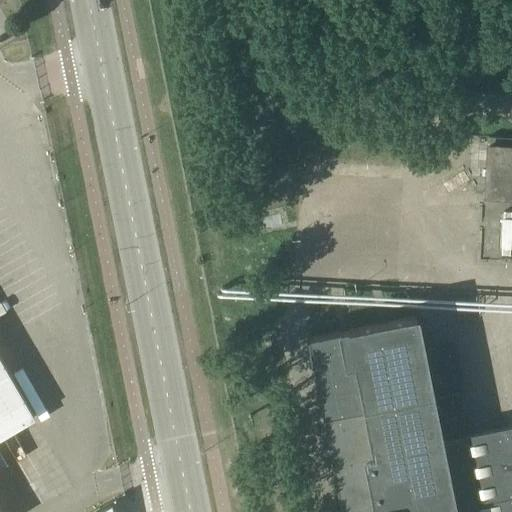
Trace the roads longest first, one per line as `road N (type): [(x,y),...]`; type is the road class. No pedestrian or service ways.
road 1 (tertiary): [(192,511),(89,0)]
road 2 (unknown): [(421,175),(315,299)]
